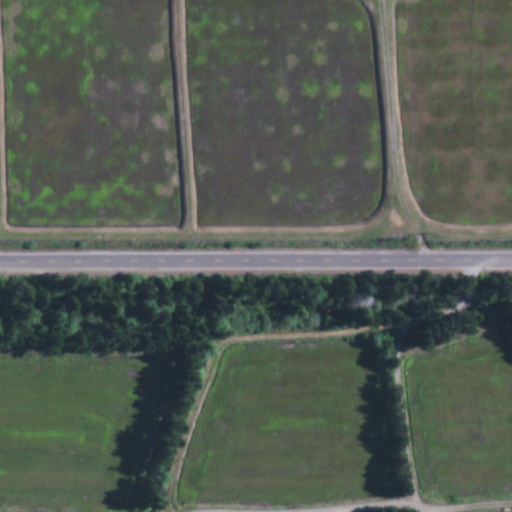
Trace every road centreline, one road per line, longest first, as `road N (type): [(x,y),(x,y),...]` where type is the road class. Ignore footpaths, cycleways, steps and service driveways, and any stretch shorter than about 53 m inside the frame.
road 1 (residential): [(511,261),(0,261)]
road 2 (track): [(431,261),(404,216),(393,173),(378,0)]
